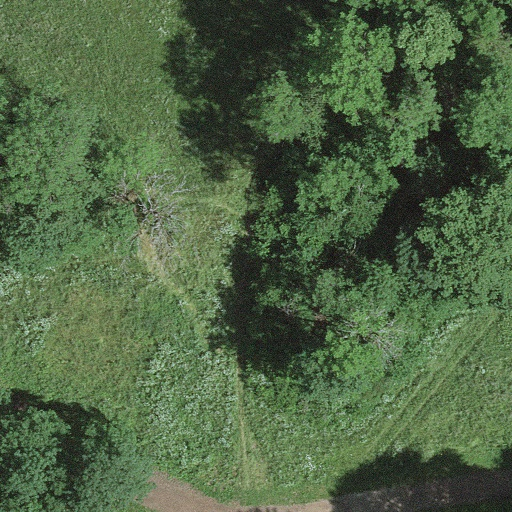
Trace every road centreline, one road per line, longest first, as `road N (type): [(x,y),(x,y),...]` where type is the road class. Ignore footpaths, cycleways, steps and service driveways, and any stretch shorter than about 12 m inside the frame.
road 1 (track): [(212,511),(0,417)]
road 2 (track): [(511,494),(281,511)]
